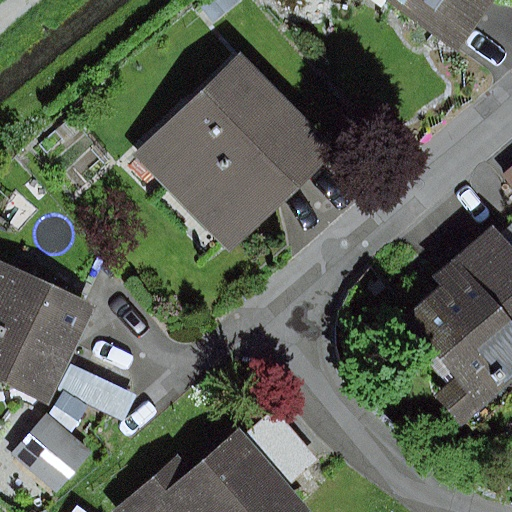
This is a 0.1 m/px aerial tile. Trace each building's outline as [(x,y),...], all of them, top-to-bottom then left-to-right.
[(508,0),(375,0),(468,58),(508,0)] [(345,156),(244,56),(143,158),(243,258),(345,156)] [(390,354),(465,438),(511,396),(511,260),(495,242),(449,284),(436,270),(389,312),(410,336),(390,354)] [(105,307),(0,259),(0,384),(49,406),(105,307)] [(41,420),(17,452),(60,484),(84,452),(41,420)] [(191,459),(127,511),(315,511),(252,436),(205,475),(191,459)]
